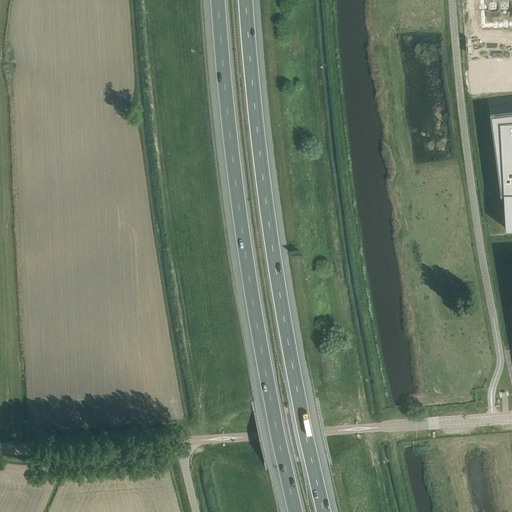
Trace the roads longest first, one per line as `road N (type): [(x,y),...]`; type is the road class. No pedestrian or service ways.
road 1 (motorway): [(324,511),(275,269),(245,0)]
road 2 (motorway): [(217,0),(235,185),(295,511)]
road 3 (unclassified): [(195,511),(182,441),(0,447)]
